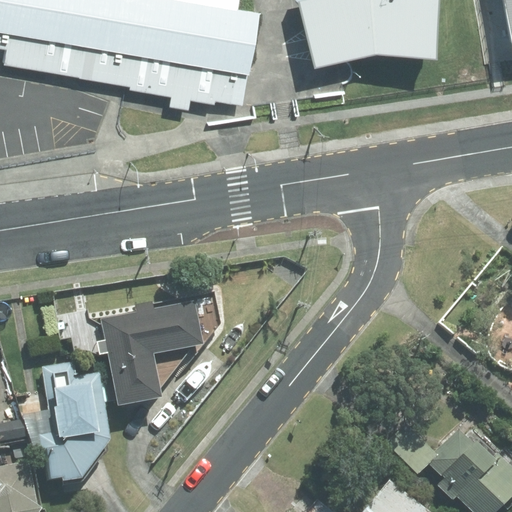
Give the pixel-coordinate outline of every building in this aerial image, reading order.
[(252,5),(219,0),(0,0),(0,47),(239,85),(252,5)] [(270,0),(283,60),(345,47),(408,48),(412,0),(270,0)] [(511,0),(477,0),(487,56),(511,52),(511,0)] [(206,110),(208,124),(257,118),(255,104),(206,110)] [(198,297),(103,316),(120,399),(164,391),(156,351),(207,341),(198,297)] [(77,359),(47,365),(55,405),(41,408),(55,475),(67,473),(68,477),(86,474),(114,436),(101,367),(79,371),(77,359)] [(23,418),(0,422),(0,440),(26,435),(23,418)] [(454,511),(495,511),(511,497),(511,461),(498,447),(494,451),(471,427),(463,435),(453,425),(424,453),(399,427),(378,448),(406,477),(419,465),(435,482),(430,486),(454,511)] [(0,511),(46,511),(50,506),(39,499),(31,459),(0,464),(0,511)] [(413,511),(380,484),(356,511),(317,511),(309,505),(302,511),(413,511)]
